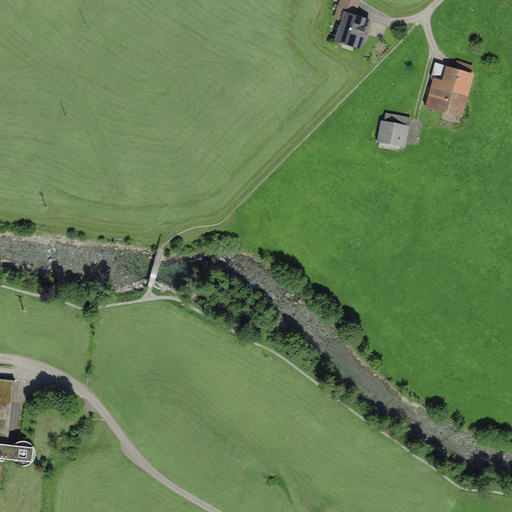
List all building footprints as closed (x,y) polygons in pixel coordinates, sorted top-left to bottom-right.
[(344,14),(356,18),(362,1),(359,0),(339,0),(336,11),(344,14)] [(356,18),(344,14),(334,44),(361,52),(370,23),(356,18)] [(456,62),(453,71),(471,76),(474,67),(456,62)] [(431,78),(433,78),(442,81),(446,69),(435,65),(431,78)] [(453,71),(446,69),(442,81),(433,78),(424,110),(462,121),(475,78),(471,76),(453,71)] [(413,117),(386,112),(384,123),(381,122),(376,145),(406,151),(413,117)] [(10,437),(16,377),(0,375),(0,447),(1,447),(1,451),(35,455),(36,439),(10,437)]
